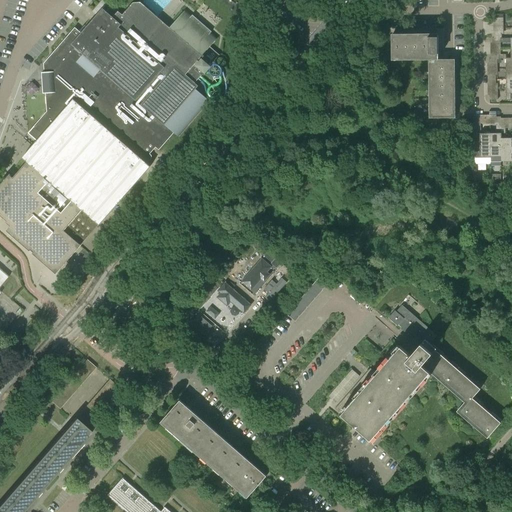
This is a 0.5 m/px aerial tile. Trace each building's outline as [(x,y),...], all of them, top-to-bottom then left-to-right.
[(33,146),(23,158),(27,161),(82,209),(99,225),(146,171),(150,167),(147,164),(151,159),(151,158),(152,157),(151,156),(151,155),(150,154),(155,148),(159,150),(174,133),(178,137),(209,102),(195,90),(198,86),(195,83),(202,75),(206,75),(206,71),(220,55),(210,47),(218,38),(186,9),(169,28),(157,17),(140,3),(133,3),(122,15),(118,11),(113,17),(103,9),(98,15),(86,28),(81,33),(75,28),(69,35),(70,36),(68,39),(66,37),(52,54),(54,55),(46,64),(47,72),(42,73),(42,77),(42,81),(43,94),(46,94),(47,112),(28,133),(37,141),(35,144),(33,146)] [(438,51),(438,34),(392,35),(392,61),(429,60),(429,71),(430,118),(454,118),(453,63),(438,63),(438,51)] [(492,43),(511,43),(511,49),(511,48),(511,37),(511,38),(511,39),(501,39),(500,39),(493,38),(492,38),(492,43)] [(476,162),(492,162),(492,157),(491,133),(481,133),(481,124),(480,116),(474,116),(475,134),(480,134),(481,152),(475,152),(476,162)] [(496,117),(496,125),(496,133),(491,133),(492,157),(501,156),(502,156),(501,138),(501,124),(501,118),(501,116),(496,117)] [(511,162),(511,138),(502,138),(501,138),(502,156),(501,156),(501,162),(511,162)] [(13,178),(8,174),(0,182),(0,217),(10,226),(6,231),(30,251),(31,250),(33,253),(32,254),(56,274),(81,246),(64,231),(82,209),(27,161),(18,172),(16,175),(13,178)] [(261,246),(253,239),(249,243),(257,250),(261,246)] [(276,257),(268,251),(264,255),(272,262),(276,257)] [(271,266),(262,258),(242,281),(251,289),(260,278),(263,280),(269,273),(266,271),(271,266)] [(276,258),(271,263),(276,267),(280,262),(276,258)] [(288,271),(289,271),(281,264),(277,268),(285,275),(288,271)] [(327,269),(323,274),(331,281),(335,277),(327,269)] [(0,294),(1,294),(0,292),(0,286),(8,277),(0,270),(0,294)] [(284,276),(290,281),(294,277),(288,271),(285,275),(284,276)] [(327,286),(331,281),(323,274),(319,278),(327,286)] [(219,278),(213,285),(218,289),(223,282),(219,278)] [(270,301),(287,282),(281,278),(276,284),(272,280),(265,288),(269,292),(265,297),(270,301)] [(323,290),(327,286),(319,278),(315,283),(323,290)] [(250,304),(224,281),(223,282),(218,289),(217,289),(220,292),(217,296),(227,305),(231,301),(243,312),(250,304)] [(319,295),(323,290),(315,283),(311,288),(319,295)] [(218,289),(213,285),(206,293),(211,297),(217,289),(218,289)] [(315,299),(319,295),(311,288),(307,292),(315,299)] [(307,292),(303,297),(312,304),(315,299),(307,292)] [(206,302),(211,297),(206,293),(201,298),(206,302)] [(308,308),(312,304),(303,297),(299,301),(308,308)] [(206,302),(202,298),(195,306),(199,310),(206,302)] [(304,313),(308,308),(299,301),(295,306),(304,313)] [(210,304),(205,309),(215,318),(220,313),(210,304)] [(395,310),(389,318),(406,333),(407,332),(411,336),(401,346),(400,347),(401,347),(378,374),(371,368),(368,370),(336,408),(342,414),(372,440),(373,438),(372,438),(429,372),(430,373),(433,370),(469,401),(461,410),(489,434),(488,435),(489,436),(501,422),(500,421),(473,398),(481,389),(480,387),(479,388),(435,350),(436,349),(430,344),(437,336),(402,305),(396,311),(395,310)] [(300,317),(304,313),(295,306),(291,310),(300,317)] [(296,322),(300,317),(291,310),(287,315),(296,322)] [(193,317),(189,313),(182,321),(186,325),(193,317)] [(218,337),(196,317),(189,325),(212,345),(218,337)] [(86,360),(83,365),(91,373),(95,368),(86,360)] [(87,377),(91,373),(83,365),(79,369),(87,377)] [(83,382),(87,377),(79,369),(75,374),(83,382)] [(79,386),(83,382),(75,374),(71,378),(79,386)] [(75,391),(79,386),(71,378),(67,383),(75,391)] [(109,380),(105,384),(114,393),(118,388),(109,380)] [(72,395),(75,391),(67,383),(63,388),(72,395)] [(110,397),(114,393),(105,384),(101,389),(110,397)] [(68,400),(72,395),(63,388),(59,392),(68,400)] [(106,402),(110,397),(101,389),(97,394),(106,402)] [(64,405),(68,400),(59,392),(55,397),(64,405)] [(102,406),(106,402),(97,394),(93,398),(102,406)] [(60,409),(64,405),(55,397),(51,401),(60,409)] [(98,411),(102,406),(93,398),(89,403),(98,411)] [(193,412),(180,400),(160,423),(239,491),(247,498),(266,476),(200,418),(207,411),(206,411),(204,413),(197,407),(193,412)] [(94,415),(98,411),(89,403),(85,407),(94,415)] [(90,420),(94,415),(85,407),(81,412),(90,420)] [(70,424),(0,504),(0,511),(22,511),(37,496),(39,497),(40,496),(42,493),(40,492),(58,471),(60,473),(61,471),(63,469),(61,467),(79,447),(81,449),(83,447),(84,445),(82,443),(91,433),(75,419),(73,421),(70,424)] [(122,478),(107,495),(117,504),(132,487),(122,478)] [(132,487),(117,504),(126,511),(128,511),(143,496),(132,487)] [(143,496),(128,511),(147,511),(153,505),(143,496)]
